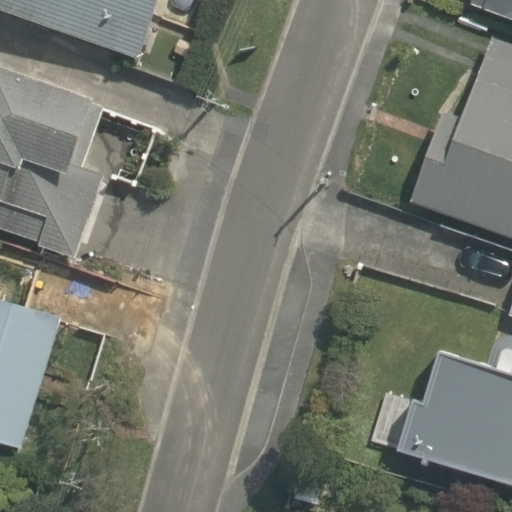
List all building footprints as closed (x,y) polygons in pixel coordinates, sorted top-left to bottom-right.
[(0,0),(0,16),(123,68),(151,0),(0,0)] [(511,0),(476,0),(473,9),(511,22),(511,0)] [(511,48),(481,38),(440,159),(429,155),(411,208),(511,242),(511,48)] [(0,81),(0,231),(76,257),(105,173),(78,164),(95,114),(0,81)] [(0,294),(0,443),(26,450),(65,313),(0,294)] [(511,294),(503,322),(511,325),(511,294)] [(511,382),(511,387),(428,361),(416,399),(381,388),(365,443),(511,487),(511,382)]
